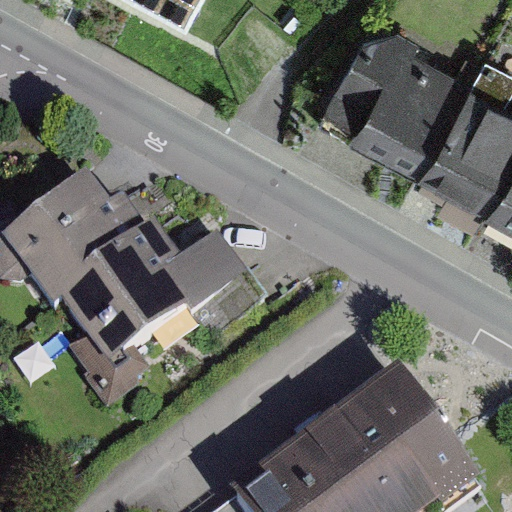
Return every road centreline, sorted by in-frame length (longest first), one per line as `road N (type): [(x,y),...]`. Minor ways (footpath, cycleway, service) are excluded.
road 1 (residential): [(0,44),(511,332)]
road 2 (track): [(349,0),(212,163)]
